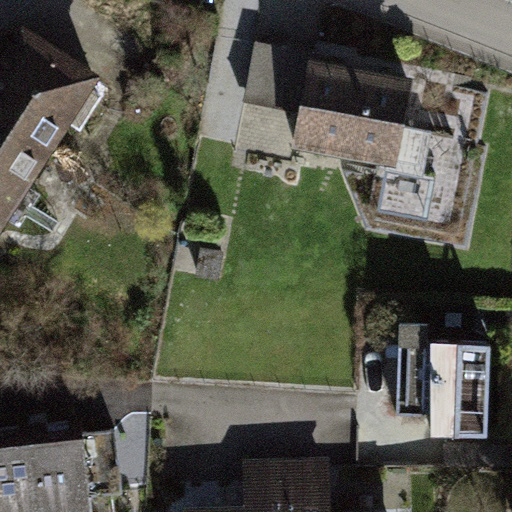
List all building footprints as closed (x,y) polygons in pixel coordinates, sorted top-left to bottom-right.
[(0,253),(92,93),(9,45),(0,60),(0,253)] [(409,95),(253,58),(240,110),(290,123),(282,160),(422,193),(432,148),(401,139),(409,95)] [(421,422),(421,454),(479,454),(479,357),(426,356),(427,338),(393,338),(392,422),(421,422)] [(92,511),(83,441),(26,448),(33,511),(92,511)] [(33,511),(26,449),(0,451),(0,511),(33,511)] [(328,511),(327,468),(283,469),(283,511),(328,511)] [(235,501),(179,503),(179,511),(283,511),(283,469),(234,470),(235,501)]
